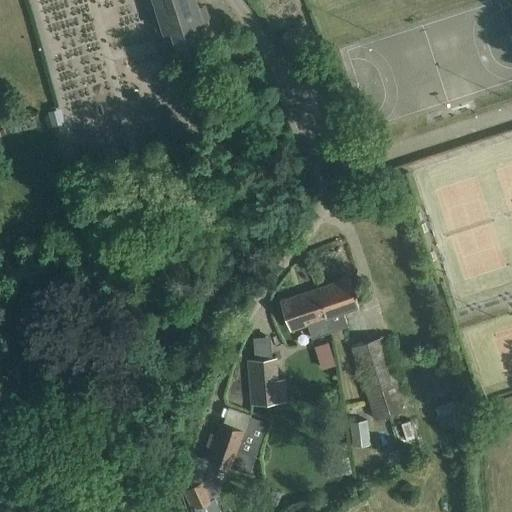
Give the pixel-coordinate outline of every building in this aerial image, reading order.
[(196,0),(155,0),(161,18),(155,20),(159,31),(155,32),(162,54),(178,49),(181,56),(203,49),(201,41),(217,36),(211,14),(207,16),(203,5),(198,7),(196,0)] [(350,278),(318,288),(331,331),(348,326),(343,311),(359,305),(356,297),(350,278)] [(318,288),(282,300),(285,309),(292,328),(307,323),(312,338),(331,331),(318,288)] [(271,334),(254,335),(255,353),(272,352),(271,334)] [(407,409),(382,335),(350,346),(375,419),(407,409)] [(330,349),(318,352),(322,368),(335,364),(330,349)] [(252,402),(280,400),(276,358),(248,360),(252,402)] [(211,434),(207,445),(213,447),(209,458),(231,466),(249,473),(256,453),(267,421),(249,414),(247,419),(225,411),(222,421),(217,436),(211,434)] [(366,419),(350,421),(353,446),(369,444),(366,419)] [(183,471),(180,479),(195,484),(187,488),(194,506),(190,508),(191,511),(221,511),(214,496),(206,478),(202,479),(209,458),(189,452),(183,471)]
